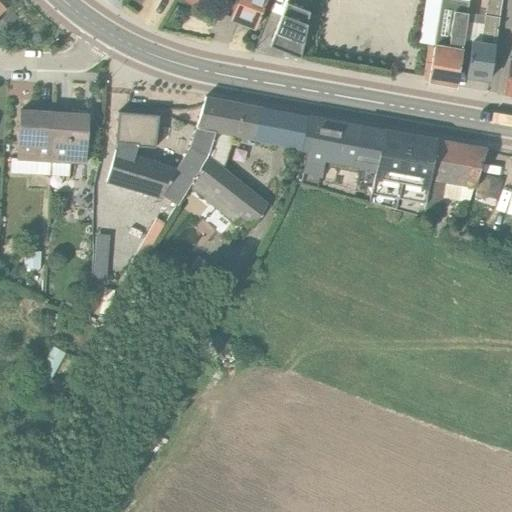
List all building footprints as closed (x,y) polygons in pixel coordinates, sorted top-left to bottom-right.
[(235,0),(228,19),(253,29),(264,0),(235,0)] [(309,0),(286,0),(268,47),(298,59),(309,0)] [(432,47),(428,82),(454,87),(462,40),(466,14),(467,0),(423,0),(417,43),(430,46),(432,47)] [(488,82),(500,0),(485,0),(483,15),(466,14),(462,40),(469,41),(464,79),(488,82)] [(17,18),(9,10),(0,19),(0,31),(2,33),(17,18)] [(511,58),(508,58),(502,96),(503,96),(511,97),(511,58)] [(188,188),(205,160),(222,100),(204,97),(186,147),(174,167),(134,155),(136,147),(154,148),(157,116),(116,112),(114,149),(104,183),(159,199),(160,196),(175,204),(188,188)] [(266,203),(222,168),(232,137),(298,150),(306,117),(222,100),(205,160),(188,188),(232,224),(237,217),(251,227),(266,203)] [(18,110),(15,160),(31,161),(30,174),(48,175),(49,162),(52,107),(38,106),(37,110),(18,110)] [(69,108),(52,107),(49,162),(84,165),(87,114),(68,113),(69,108)] [(299,183),(315,187),(321,166),(357,173),(355,184),(369,186),(381,131),(306,117),(298,150),(307,153),(300,171),(302,171),(299,183)] [(435,141),(381,131),(369,193),(424,203),(435,141)] [(435,141),(424,203),(440,206),(441,198),(466,204),(471,188),(484,150),(435,141)] [(501,181),(480,174),(472,200),(493,206),(501,181)] [(440,206),(424,203),(421,219),(437,222),(440,206)] [(459,248),(457,257),(472,261),(471,264),(484,268),(487,259),(474,255),(474,252),(459,248)] [(52,377),(66,350),(55,344),(40,370),(52,377)]
